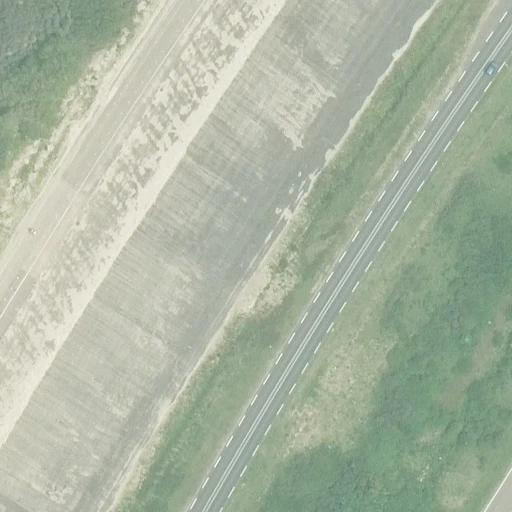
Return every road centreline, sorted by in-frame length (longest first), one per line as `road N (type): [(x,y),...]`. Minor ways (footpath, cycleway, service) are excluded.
road 1 (primary): [(203,511),(330,292),(511,21)]
road 2 (unclassified): [(0,294),(192,0)]
